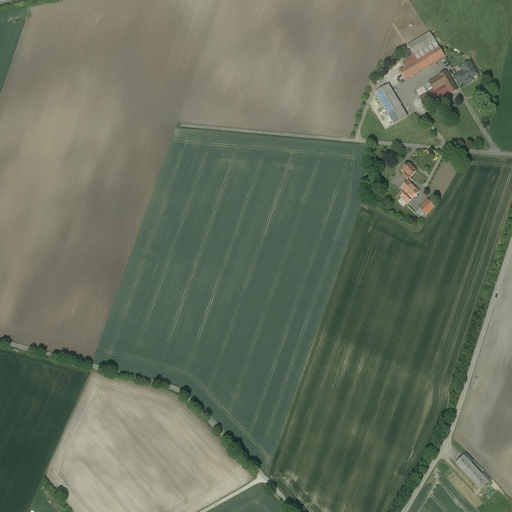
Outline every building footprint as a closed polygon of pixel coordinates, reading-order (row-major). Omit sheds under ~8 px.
[(433,28),(410,42),(418,57),(401,67),(408,77),(448,53),(433,28)] [(467,67),(457,73),(462,81),(481,71),(473,57),(464,62),(467,67)] [(447,69),(420,86),(424,94),(422,95),(428,107),(458,89),(447,69)] [(392,81),(377,90),(396,122),(410,113),(392,81)] [(416,172),(407,162),(399,170),(403,174),(401,177),(405,182),(399,188),(403,193),(398,197),(406,205),(418,192),(407,180),(416,172)] [(433,208),(426,200),(417,209),(425,216),(433,208)] [(473,461),(465,452),(453,463),(480,492),(491,482),(484,474),(482,475),(471,463),(473,461)]
